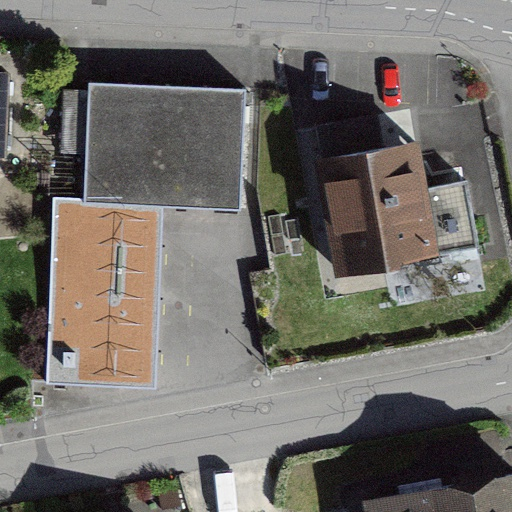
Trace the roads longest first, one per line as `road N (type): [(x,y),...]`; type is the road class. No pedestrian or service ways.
road 1 (residential): [(511,374),(0,477)]
road 2 (residential): [(511,26),(0,1)]
